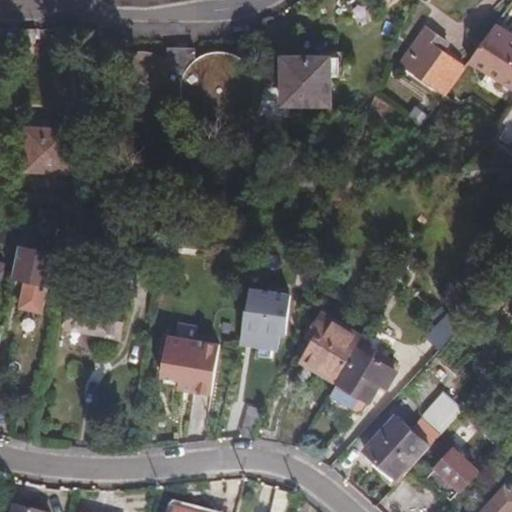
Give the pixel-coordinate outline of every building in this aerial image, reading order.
[(506,33),(488,22),(463,60),(510,90),(511,85),(511,42),(503,37),(506,33)] [(28,26),(7,25),(6,51),(27,51),(28,26)] [(392,67),(440,96),(457,68),(439,57),(432,53),(437,45),(414,31),(392,67)] [(267,49),(267,33),(243,35),(244,51),(267,49)] [(187,60),(188,45),(172,45),(160,45),(160,57),(148,57),(138,60),(126,71),(119,83),(118,99),(123,115),(136,127),(151,132),(166,130),(174,126),(183,119),(195,126),(207,130),(220,127),(233,120),(242,109),(247,95),(245,78),(235,65),(222,56),(210,53),(199,55),(187,60)] [(322,75),(312,54),(288,53),(279,53),(278,100),(322,102),(322,75)] [(333,55),(312,54),(322,75),(332,75),(333,55)] [(425,116),(412,107),(404,118),(417,127),(425,116)] [(62,169),(63,126),(38,125),(20,124),(19,167),(62,169)] [(92,193),(93,173),(71,172),(71,192),(92,193)] [(58,252),(15,243),(8,273),(20,276),(13,306),(32,310),(38,311),(45,282),(50,283),(58,252)] [(307,291),(316,267),(296,259),(288,283),(295,287),(300,289),(307,291)] [(111,339),(120,303),(67,291),(59,327),(70,329),(98,336),(111,339)] [(258,340),(280,350),(296,314),(259,297),(250,316),(247,315),(239,332),(248,336),(244,345),(253,349),(258,340)] [(455,325),(445,307),(422,333),(435,346),(455,325)] [(359,339),(360,338),(321,314),(308,334),(314,338),(301,359),(320,370),(334,379),(342,366),(359,339)] [(214,395),(223,343),(170,333),(162,377),(181,380),(191,382),(189,391),(203,394),(214,395)] [(395,362),(359,339),(342,366),(344,367),(336,381),(352,392),(365,399),(374,384),(379,387),(395,362)] [(418,418),(435,434),(486,379),(475,358),(418,418)] [(189,391),(191,382),(181,380),(179,389),(189,391)] [(250,438),(257,414),(242,410),(235,434),(250,438)] [(406,461),(408,463),(424,446),(403,427),(390,415),(359,450),(375,464),(390,478),(406,461)] [(424,446),(435,434),(418,418),(414,415),(403,427),(424,446)] [(447,496),(474,468),(451,447),(424,475),(435,486),(447,496)] [(506,511),(511,506),(511,490),(501,481),(473,511),(506,511)] [(284,511),(289,494),(271,490),(266,511),(284,511)]
